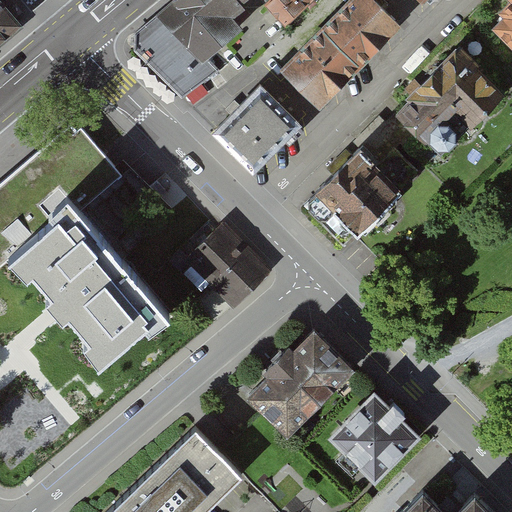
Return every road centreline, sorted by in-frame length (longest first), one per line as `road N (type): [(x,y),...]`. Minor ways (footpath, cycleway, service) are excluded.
road 1 (residential): [(33,511),(304,279)]
road 2 (residential): [(468,0),(250,218)]
road 3 (residential): [(304,279),(511,481)]
road 4 (residential): [(71,38),(250,218)]
